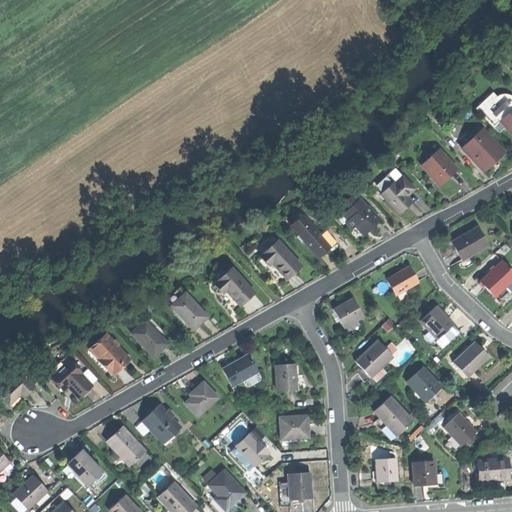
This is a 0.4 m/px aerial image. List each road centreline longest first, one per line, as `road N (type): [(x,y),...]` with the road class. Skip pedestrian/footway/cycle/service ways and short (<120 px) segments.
road 1 (residential): [(297,300),(88,421),(35,433)]
road 2 (residential): [(343,511),(334,386),(297,300)]
road 3 (residential): [(511,338),(459,296),(417,233)]
road 4 (residential): [(297,300),(417,233)]
